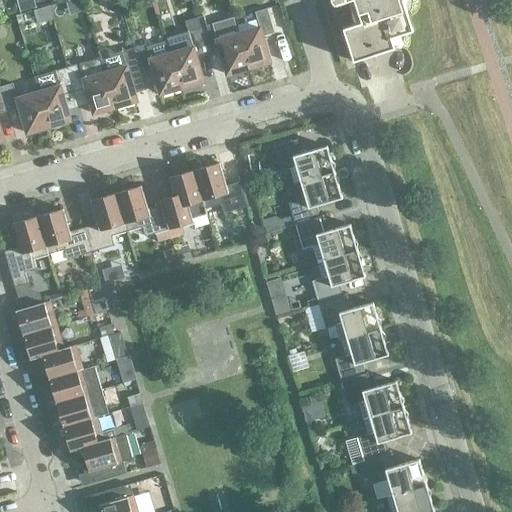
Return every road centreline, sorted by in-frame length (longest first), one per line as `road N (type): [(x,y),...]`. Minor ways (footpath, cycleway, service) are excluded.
road 1 (residential): [(472,511),(361,124),(346,100),(321,95)]
road 2 (residential): [(321,95),(0,193)]
road 3 (residential): [(45,502),(0,348)]
